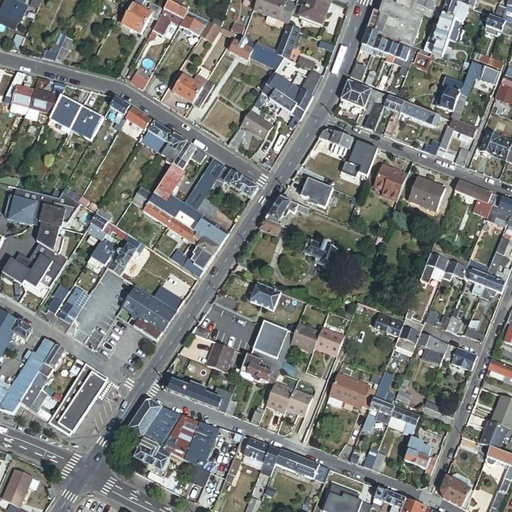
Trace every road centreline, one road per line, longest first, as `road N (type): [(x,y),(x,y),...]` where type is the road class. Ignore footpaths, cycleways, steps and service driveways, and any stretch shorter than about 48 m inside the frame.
road 1 (residential): [(141,387),(429,501)]
road 2 (residential): [(0,59),(121,90),(276,187)]
road 3 (tertiary): [(141,387),(276,187)]
road 4 (residential): [(511,289),(429,501)]
road 5 (residential): [(316,119),(511,195)]
road 6 (residential): [(0,304),(141,387)]
road 7 (tertiary): [(316,119),(365,0)]
